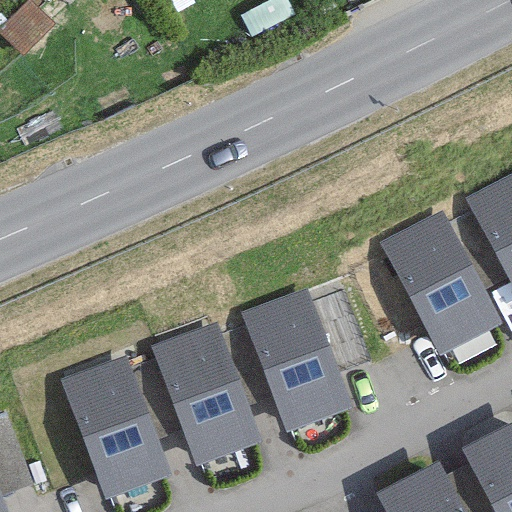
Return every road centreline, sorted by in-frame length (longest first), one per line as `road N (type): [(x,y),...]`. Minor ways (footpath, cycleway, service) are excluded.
road 1 (secondary): [(0,238),(340,86),(505,0)]
road 2 (residential): [(511,381),(383,450),(234,511)]
